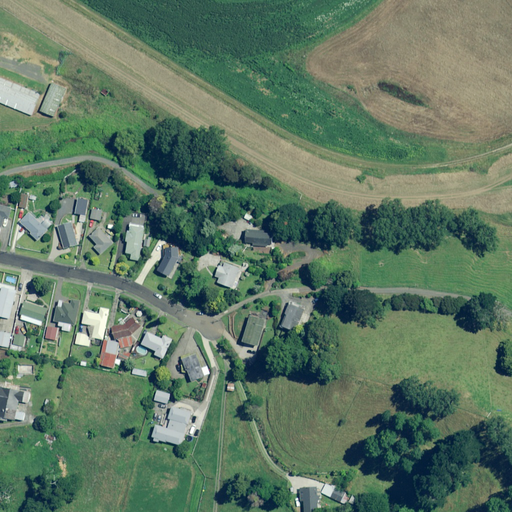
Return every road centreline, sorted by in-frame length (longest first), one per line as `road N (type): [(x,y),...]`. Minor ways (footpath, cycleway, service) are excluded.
road 1 (residential): [(177,312),(191,301),(276,280),(402,284),(459,294),(511,319)]
road 2 (residential): [(177,312),(114,281),(0,257)]
road 3 (residential): [(155,193),(95,157),(0,174)]
